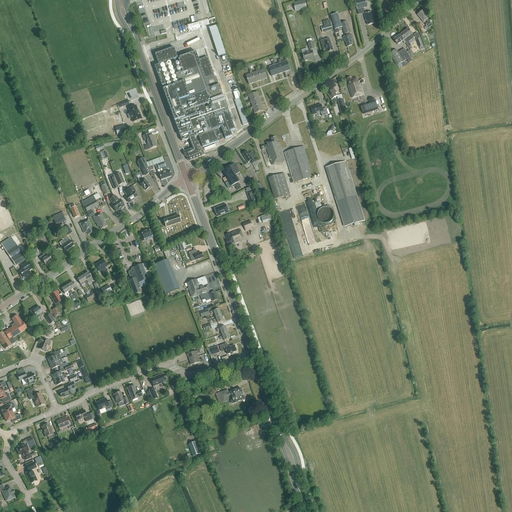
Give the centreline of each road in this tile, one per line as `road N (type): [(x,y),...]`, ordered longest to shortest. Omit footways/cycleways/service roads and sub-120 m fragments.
road 1 (tertiary): [(186,178),(365,50),(417,0)]
road 2 (tertiary): [(0,309),(186,178)]
road 3 (residential): [(252,355),(189,375),(158,365),(56,410)]
road 4 (secondary): [(252,355),(186,178)]
road 5 (secondary): [(307,511),(252,355)]
road 6 (secondary): [(186,178),(138,46)]
